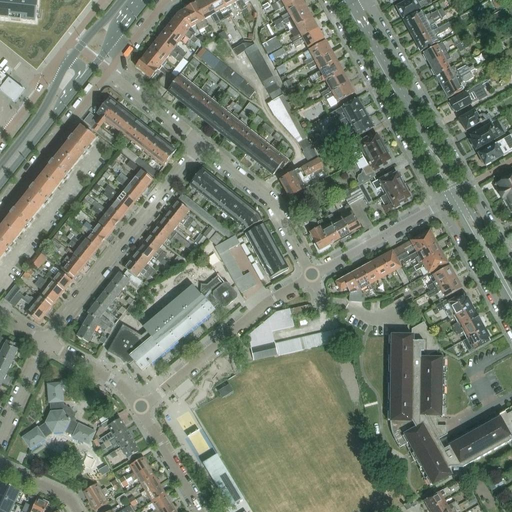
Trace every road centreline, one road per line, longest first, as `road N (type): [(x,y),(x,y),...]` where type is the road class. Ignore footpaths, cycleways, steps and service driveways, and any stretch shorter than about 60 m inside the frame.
road 1 (residential): [(44,342),(200,145)]
road 2 (residential): [(327,0),(440,204)]
road 3 (secondary): [(340,0),(450,199)]
road 4 (residential): [(139,410),(269,300),(312,276)]
road 5 (secondary): [(461,193),(355,1)]
road 6 (residential): [(470,187),(369,4)]
road 7 (residential): [(312,276),(270,201),(200,145)]
road 8 (residential): [(0,210),(108,72)]
road 9 (residential): [(440,204),(511,333)]
road 10 (residential): [(312,276),(440,204)]
road 11 (secondary): [(450,199),(511,309)]
